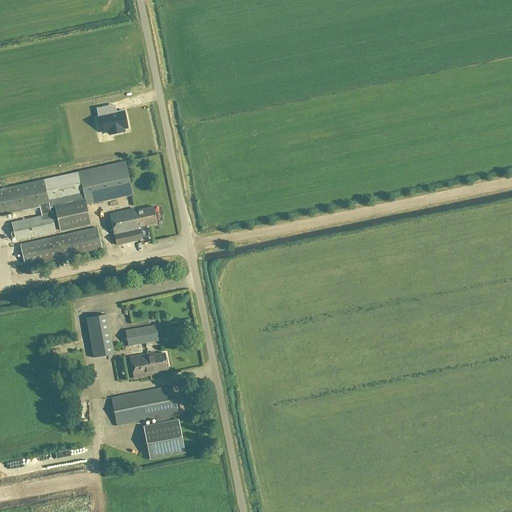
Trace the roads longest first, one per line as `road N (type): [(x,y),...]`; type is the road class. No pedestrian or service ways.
road 1 (track): [(511,182),(0,285)]
road 2 (unclassified): [(241,511),(140,0)]
